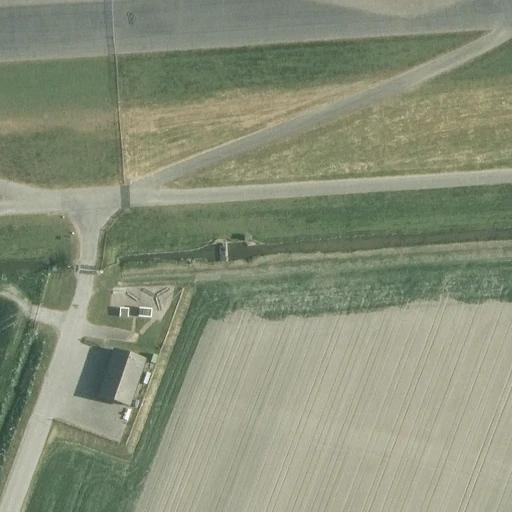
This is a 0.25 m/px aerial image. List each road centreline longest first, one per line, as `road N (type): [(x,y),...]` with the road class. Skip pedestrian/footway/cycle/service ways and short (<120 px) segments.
road 1 (track): [(0,54),(511,19)]
road 2 (unclassified): [(5,511),(104,200)]
road 3 (track): [(276,130),(511,28)]
road 4 (track): [(104,200),(276,130)]
